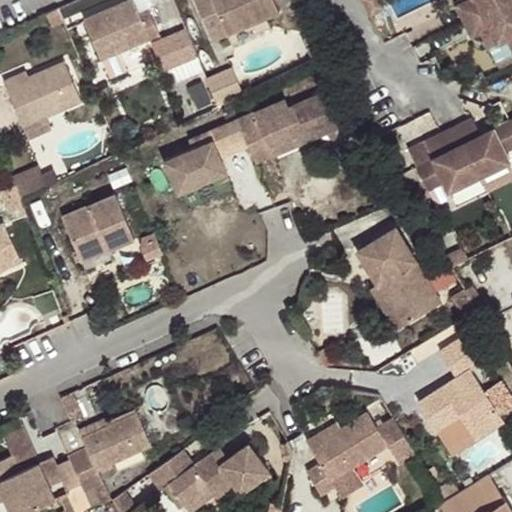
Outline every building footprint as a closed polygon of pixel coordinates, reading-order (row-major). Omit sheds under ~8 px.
[(135,0),(122,0),(82,16),(100,57),(151,37),(135,0)] [(195,0),(213,41),(279,11),(274,0),(195,0)] [(511,0),(470,0),(457,7),(464,23),(511,0)] [(511,0),(464,23),(472,40),(492,30),(498,44),(508,39),(511,46),(511,0)] [(165,69),(178,66),(181,78),(204,73),(193,26),(156,35),(165,69)] [(106,58),(114,75),(129,68),(121,51),(106,58)] [(17,73),(1,78),(22,125),(82,100),(64,60),(20,80),(17,73)] [(220,98),(243,87),(234,65),(210,76),(220,98)] [(25,70),(17,73),(20,80),(27,76),(25,70)] [(283,91),(254,105),(256,112),(238,120),(247,140),(255,157),(272,149),(268,140),(300,125),(305,134),(336,120),(319,83),(286,97),(283,91)] [(254,105),(236,114),(238,120),(256,112),(254,105)] [(193,143),(165,155),(178,190),(226,169),(220,153),(217,144),(225,140),(228,149),(247,140),(238,120),(236,114),(189,134),(193,143)] [(473,119),(456,128),(480,176),(509,162),(505,153),(511,148),(511,121),(481,136),(473,119)] [(300,125),(268,140),(272,149),(305,134),(300,125)] [(409,150),(429,190),(445,182),(449,192),(480,176),(456,128),(409,150)] [(225,140),(217,144),(220,153),(228,149),(225,140)] [(116,193),(61,217),(80,259),(107,248),(109,251),(136,240),(116,193)] [(398,222),(359,247),(378,282),(379,283),(390,276),(395,284),(390,287),(397,300),(391,304),(401,318),(428,302),(424,296),(436,288),(398,222)] [(0,271),(12,266),(0,238),(0,271)] [(80,259),(82,263),(109,251),(107,248),(80,259)] [(390,276),(379,283),(378,282),(372,285),(395,321),(401,318),(391,304),(397,300),(390,287),(395,284),(390,276)] [(424,296),(428,302),(440,295),(436,288),(424,296)] [(470,308),(477,303),(468,289),(461,294),(468,304),(470,308)] [(482,326),(490,323),(477,303),(470,308),(482,326)] [(457,375),(420,398),(437,427),(456,415),(453,410),(458,407),(461,412),(476,436),(506,417),(475,365),(488,357),(469,326),(439,344),(457,375)] [(87,442),(70,450),(83,480),(100,472),(97,465),(153,440),(138,407),(83,433),(87,442)] [(453,410),(456,415),(461,412),(458,407),(453,410)] [(343,429),(313,447),(322,462),(307,472),(323,496),(337,487),(333,481),(390,446),(370,413),(343,429)] [(339,422),(308,440),(312,446),(343,429),(339,422)] [(184,446),(150,472),(163,490),(172,482),(189,503),(212,486),(219,496),(237,482),(238,482),(236,478),(246,470),(255,485),(271,474),(251,444),(232,457),(225,462),(216,449),(198,462),(184,446)] [(216,449),(225,462),(232,457),(223,444),(216,449)] [(0,486),(11,511),(41,511),(38,505),(54,497),(38,460),(19,468),(12,452),(0,456),(0,486)] [(255,485),(246,470),(236,478),(238,482),(237,482),(244,492),(255,485)] [(511,511),(489,473),(440,503),(445,511),(511,511)] [(0,511),(11,511),(0,486),(0,511)]
